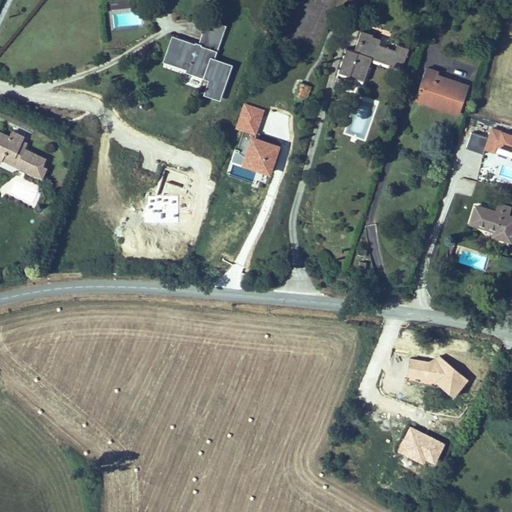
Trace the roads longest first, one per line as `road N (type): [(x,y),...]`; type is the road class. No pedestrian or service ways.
road 1 (tertiary): [(0,299),(77,287),(157,288),(342,304),(511,333)]
road 2 (unknown): [(420,315),(425,256),(453,174),(468,160),(505,154)]
road 3 (unknown): [(0,87),(41,92),(137,59)]
